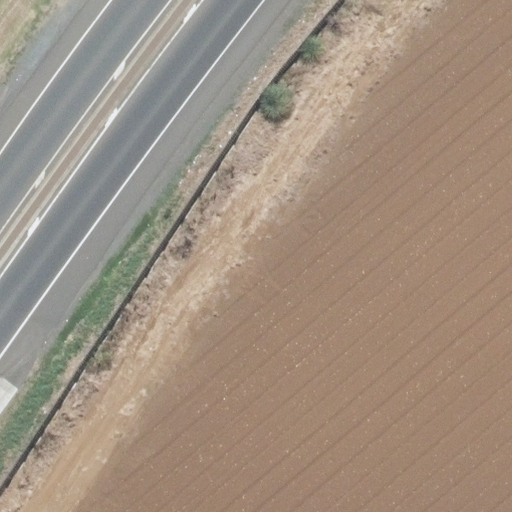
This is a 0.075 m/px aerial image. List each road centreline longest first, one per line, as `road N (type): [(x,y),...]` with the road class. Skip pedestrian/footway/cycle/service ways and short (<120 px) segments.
road 1 (secondary): [(239,0),(128,138),(0,321)]
road 2 (secondary): [(0,204),(143,0)]
